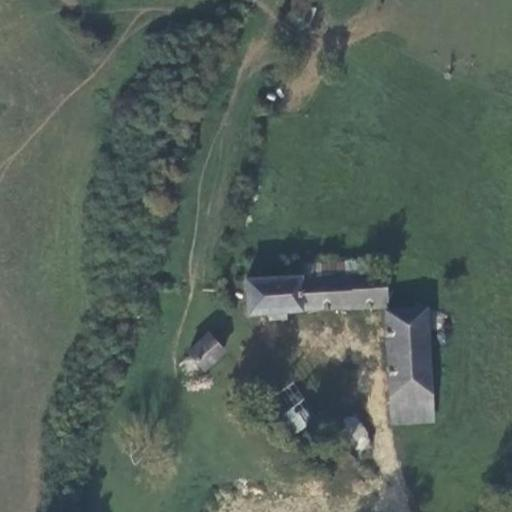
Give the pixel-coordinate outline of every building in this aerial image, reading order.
[(277,312),(378,302),(376,267),(342,268),(342,274),(285,278),(277,312)] [(277,312),(285,278),(245,280),(247,315),(277,312)] [(382,391),(422,390),(418,307),(378,307),(382,391)] [(199,367),(200,365),(204,369),(223,352),(207,335),(188,353),(192,357),(190,357),(188,357),(187,358),(185,359),(184,360),(183,362),(182,364),(182,366),(182,368),(183,369),(184,371),(185,372),(186,373),(188,375),(190,375),(192,375),(194,374),(195,373),(197,372),(198,371),(199,369),(199,367)] [(369,369),(348,367),(346,395),(367,396),(369,369)] [(291,382),(272,395),(304,442),(323,430),(291,382)] [(383,419),(423,417),(422,390),(382,391),(383,419)] [(354,452),(370,446),(358,415),(343,421),(354,452)] [(321,443),(308,448),(316,468),(329,463),(321,443)] [(470,511),(459,483),(415,502),(418,511),(470,511)]
